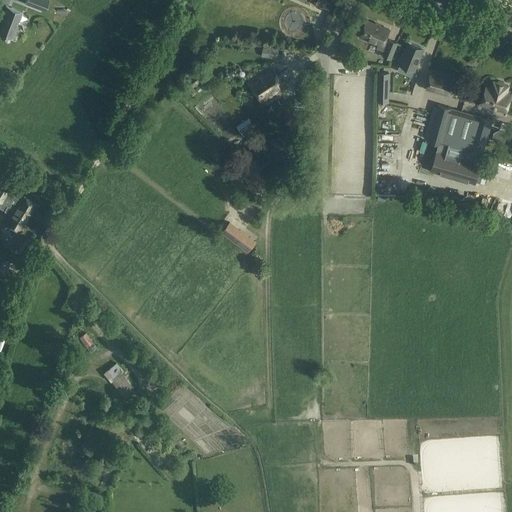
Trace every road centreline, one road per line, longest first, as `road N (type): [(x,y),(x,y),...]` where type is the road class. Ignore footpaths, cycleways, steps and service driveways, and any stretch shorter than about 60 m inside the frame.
road 1 (track): [(193,0),(46,243),(79,273)]
road 2 (unknown): [(355,0),(336,56),(333,152),(319,190)]
